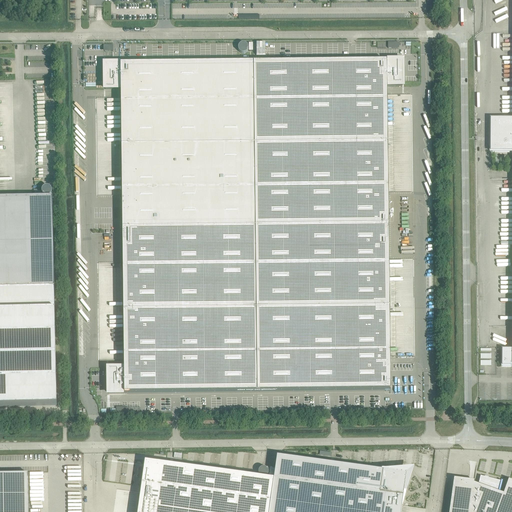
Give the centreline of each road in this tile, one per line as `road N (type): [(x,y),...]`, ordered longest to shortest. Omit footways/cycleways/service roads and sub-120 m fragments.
road 1 (unclassified): [(469,441),(0,447)]
road 2 (unclassified): [(463,34),(0,37)]
road 3 (unknown): [(78,36),(89,269),(90,353),(83,365),(92,446)]
road 4 (unclassified): [(469,441),(463,34)]
road 5 (unknown): [(489,0),(488,339)]
road 6 (unknown): [(427,366),(419,261),(422,34)]
road 7 (unknown): [(174,396),(335,394)]
road 8 (unknown): [(276,443),(281,452),(426,469)]
